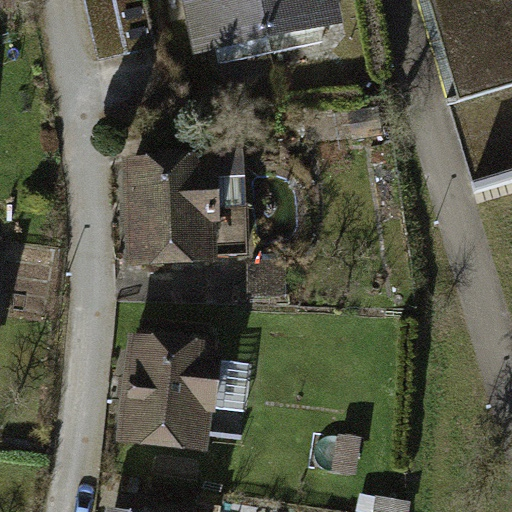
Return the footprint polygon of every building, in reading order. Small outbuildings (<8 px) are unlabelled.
[(160,51),(148,0),(87,0),(101,64),(160,51)] [(270,50),(259,0),(180,0),(194,66),(270,50)] [(346,34),(338,0),(259,0),(270,50),(346,34)] [(511,0),(427,0),(459,107),(460,110),(511,94),(511,0)] [(511,182),(511,94),(460,110),(459,107),(449,110),(474,194),(511,182)] [(252,159),(127,163),(130,272),(225,269),(224,263),(255,262),(252,159)] [(289,264),(250,264),(250,301),(289,301),(289,264)] [(226,349),(133,340),(122,449),(215,459),(219,421),(224,422),(231,360),(225,360),(226,349)] [(148,511),(105,503),(102,511),(148,511)]
